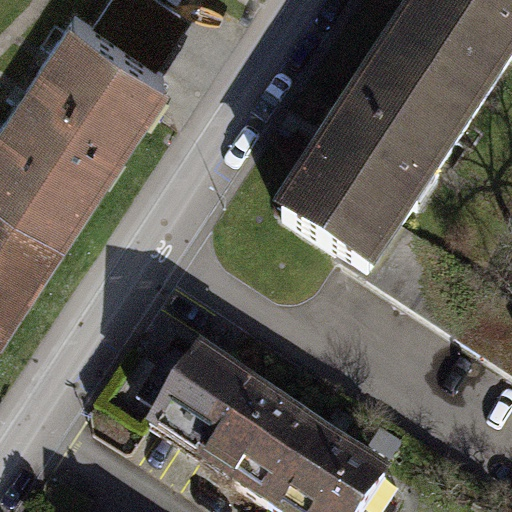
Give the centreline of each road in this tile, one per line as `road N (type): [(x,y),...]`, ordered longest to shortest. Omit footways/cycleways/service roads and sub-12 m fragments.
road 1 (residential): [(312,0),(32,426)]
road 2 (residential): [(159,511),(32,426)]
